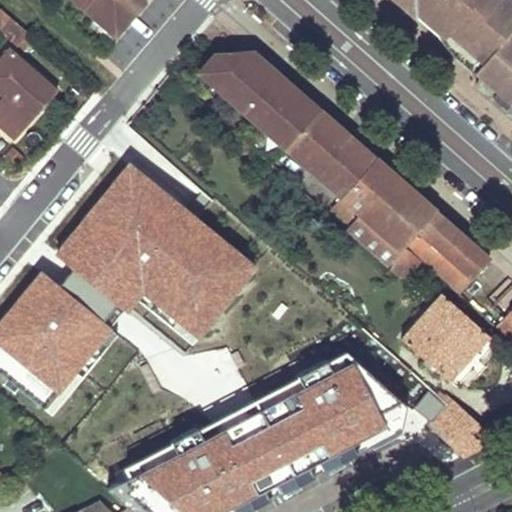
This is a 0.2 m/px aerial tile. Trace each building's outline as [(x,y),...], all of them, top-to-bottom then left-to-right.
[(86,0),(98,10),(119,28),(144,0),(86,0)] [(394,0),(452,52),(448,47),(445,43),(441,38),(439,35),(437,30),(435,26),(416,10),(419,7),(409,0),(394,0)] [(409,0),(419,7),(416,10),(435,26),(437,30),(439,35),(441,38),(445,43),(448,47),(452,52),(455,55),(459,59),(463,63),(466,65),(469,68),(476,73),(511,31),(511,5),(506,0),(409,0)] [(0,29),(11,18),(2,10),(0,12),(0,29)] [(92,17),(113,35),(119,28),(98,10),(92,17)] [(11,18),(0,29),(17,45),(29,34),(11,18)] [(511,31),(476,73),(511,103),(511,101),(511,31)] [(226,95),(283,145),(313,113),(273,78),(266,85),(258,77),(264,70),(241,48),(231,49),(226,54),(220,50),(211,51),(200,63),(212,74),(207,78),(226,95)] [(269,65),(249,48),(241,48),(264,70),(269,65)] [(0,62),(0,61),(0,82),(8,91),(0,99),(0,123),(14,137),(56,91),(11,51),(0,62)] [(200,63),(195,68),(207,78),(212,74),(200,63)] [(266,85),(273,78),(264,70),(258,77),(266,85)] [(318,109),(278,73),(273,78),(313,113),(318,109)] [(0,99),(8,91),(0,82),(0,99)] [(457,292),(483,263),(477,258),(481,253),(395,177),(318,109),(313,113),(283,145),(336,195),(323,209),(388,268),(389,267),(407,248),(422,261),(457,292)] [(255,263),(124,162),(51,255),(69,269),(57,284),(41,272),(0,323),(0,371),(50,411),(111,334),(95,321),(115,297),(126,305),(132,297),(192,344),(255,263)] [(411,273),(422,261),(407,248),(389,267),(395,273),(411,273)] [(483,263),(487,259),(481,253),(477,258),(483,263)] [(489,336),(465,315),(440,293),(401,337),(449,380),(489,336)] [(511,310),(496,327),(511,340),(511,310)] [(406,405),(344,351),(113,471),(117,481),(106,488),(129,508),(133,511),(243,511),(402,430),(406,405)] [(432,422),(448,404),(432,390),(416,407),(432,422)] [(432,422),(429,425),(454,448),(462,456),(496,439),(467,412),(453,400),(448,404),(432,422)] [(133,511),(129,508),(121,511),(107,511),(98,503),(79,511),(133,511)]
